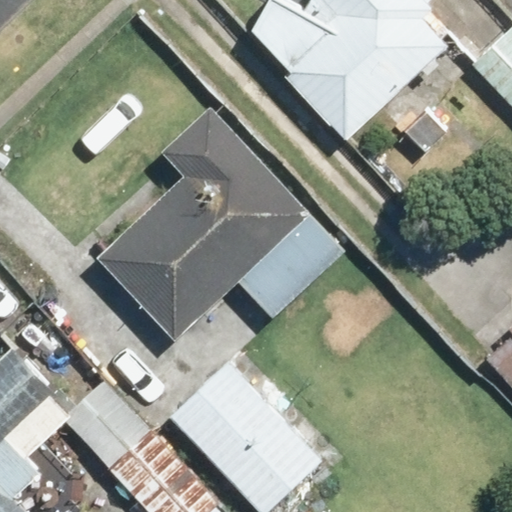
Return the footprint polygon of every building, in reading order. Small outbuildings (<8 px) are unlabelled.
[(273,0),(246,24),(344,135),(452,40),(426,11),(436,3),(433,0),(295,0),(290,5),(284,0),(273,0)] [(511,31),(507,26),(470,64),(511,104),(511,31)] [(98,251),(180,337),(311,213),(208,106),(160,150),(182,172),(98,251)] [(0,511),(37,511),(21,495),(45,473),(8,435),(60,385),(19,343),(0,361),(0,511)] [(238,361),(177,416),(264,511),(326,457),(238,361)] [(65,419),(154,511),(189,511),(210,492),(105,382),(65,419)]
